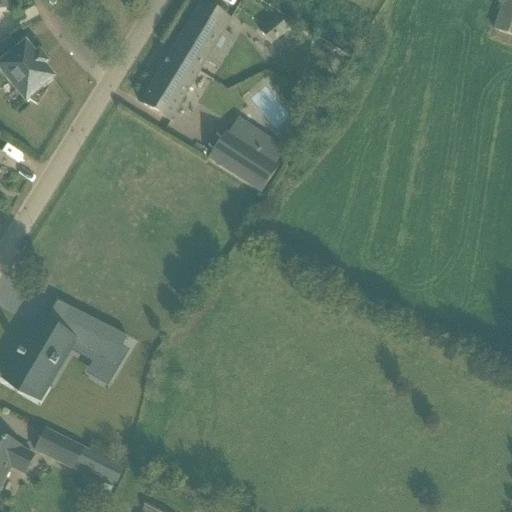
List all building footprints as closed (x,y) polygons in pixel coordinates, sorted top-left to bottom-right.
[(511,0),(504,0),(493,31),(511,37),(511,0)] [(201,5),(140,105),(169,122),(230,22),(201,5)] [(260,34),(271,46),(288,32),(278,19),(260,34)] [(28,101),(37,106),(47,91),(45,88),(53,81),(43,68),(46,65),(38,56),(35,58),(25,46),(19,51),(10,40),(0,45),(0,64),(1,65),(0,65),(0,72),(25,103),(28,101)] [(227,132),(208,160),(261,195),(280,167),(280,166),(277,163),(245,144),(254,130),(238,120),(229,133),(227,132)] [(17,357),(3,381),(38,401),(48,384),(42,380),(50,367),(53,369),(57,362),(53,360),(66,339),(111,365),(112,364),(121,348),(127,338),(69,309),(68,310),(56,331),(44,324),(39,321),(20,354),(18,353),(16,356),(17,357)] [(34,452),(73,472),(83,451),(44,431),(34,452)] [(0,438),(0,487),(9,470),(23,478),(28,469),(33,458),(19,450),(20,448),(0,438)] [(87,489),(98,494),(104,483),(86,474),(79,487),(86,491),(87,489)]
